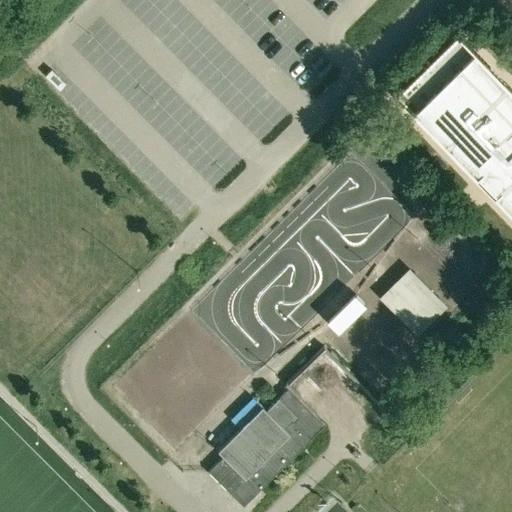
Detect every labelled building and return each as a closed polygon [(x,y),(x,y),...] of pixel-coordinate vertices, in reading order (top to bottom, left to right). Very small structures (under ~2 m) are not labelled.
[(511,89),(458,33),(395,95),(511,214),(511,89)] [(178,189),(169,198),(183,211),(192,202),(178,189)] [(367,271),(425,332),(455,303),(397,243),(367,271)] [(356,294),(328,322),(337,330),(364,302),(356,294)] [(208,472),(219,482),(243,505),(325,424),(288,387),(279,397),(266,410),(262,406),(218,450),(224,455),(208,472)]
